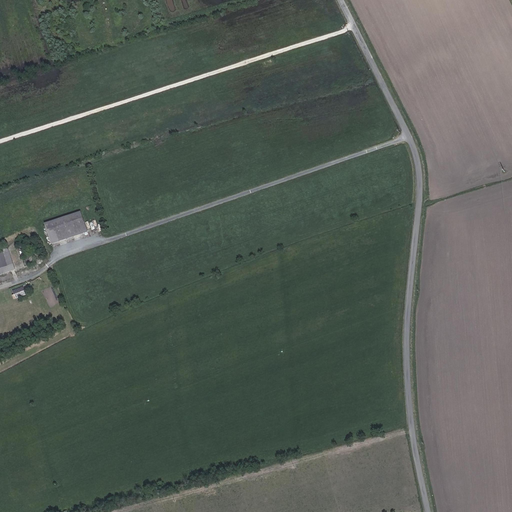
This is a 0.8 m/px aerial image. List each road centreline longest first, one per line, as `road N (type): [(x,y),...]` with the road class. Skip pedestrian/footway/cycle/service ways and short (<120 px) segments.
road 1 (tertiary): [(340,0),(419,169),(407,374),(428,511)]
road 2 (track): [(0,287),(410,136)]
